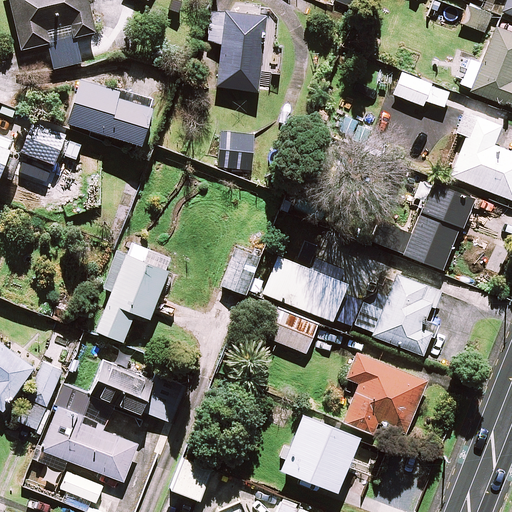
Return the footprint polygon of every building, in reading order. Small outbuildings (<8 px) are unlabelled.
[(8,0),(20,49),(46,43),(52,69),(80,63),(73,36),(92,32),(84,0),(8,0)] [(511,0),(504,0),(500,12),(511,16),(511,0)] [(489,14),(468,6),(461,24),(482,32),(489,14)] [(264,16),(207,10),(203,43),(220,45),(215,87),(255,92),(264,16)] [(511,34),(492,27),(479,63),(468,59),(463,72),(457,87),(511,106),(511,34)] [(364,33),(359,55),(375,59),(380,37),(364,33)] [(419,54),(400,48),(396,63),(414,69),(419,54)] [(447,90),(400,73),(392,94),(421,105),(423,100),(441,107),(447,90)] [(65,123),(74,126),(72,133),(89,138),(91,131),(137,144),(150,99),(78,79),(65,123)] [(498,126),(461,111),(453,131),(462,135),(446,174),(511,201),(511,200),(511,152),(490,144),(498,126)] [(64,136),(30,123),(19,151),(53,164),(64,136)] [(252,134),(216,132),(215,167),(250,169),(252,134)] [(0,162),(8,142),(0,138),(0,162)] [(469,199),(430,182),(400,253),(439,270),(469,199)] [(267,215),(256,210),(247,228),(259,233),(267,215)] [(169,257),(130,243),(126,255),(115,251),(101,288),(108,290),(93,330),(120,341),(131,312),(146,317),(169,257)] [(329,320),(348,273),(341,270),(346,258),(318,247),(309,269),(275,255),(260,292),(329,320)] [(259,258),(235,248),(220,284),(243,294),(259,258)] [(438,291),(393,274),(380,309),(358,301),(350,323),(370,331),(369,335),(421,355),(433,324),(427,321),(438,291)] [(315,322),(276,307),(265,337),(304,352),(315,322)] [(0,410),(32,366),(0,343),(0,410)] [(101,360),(89,392),(92,393),(83,415),(106,424),(115,402),(169,422),(181,391),(125,369),(131,353),(114,346),(108,363),(101,360)] [(424,381),(354,353),(343,377),(356,383),(340,421),(371,434),(376,422),(403,433),(424,381)] [(43,361),(16,421),(35,429),(61,369),(43,361)] [(88,393),(63,384),(39,449),(121,480),(135,443),(77,421),(88,393)] [(353,433),(297,412),(276,468),(331,489),(353,433)] [(209,468),(181,457),(169,488),(197,499),(209,468)] [(59,488),(72,493),(94,502),(98,492),(101,483),(67,469),(59,488)]
